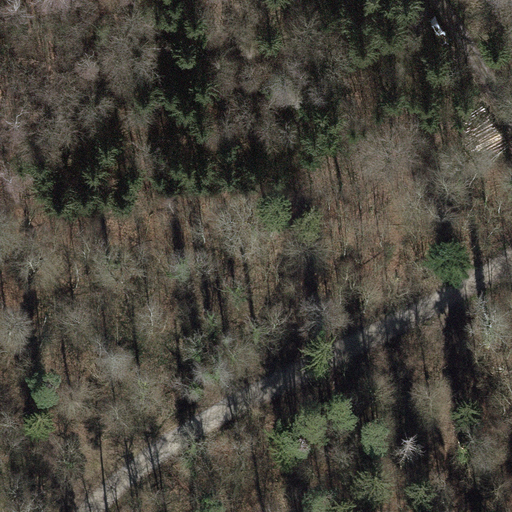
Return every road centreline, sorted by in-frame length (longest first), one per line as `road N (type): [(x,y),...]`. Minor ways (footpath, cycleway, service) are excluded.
road 1 (track): [(87,511),(208,418),(511,263)]
road 2 (track): [(145,463),(39,423),(0,389)]
road 3 (track): [(511,114),(438,0)]
